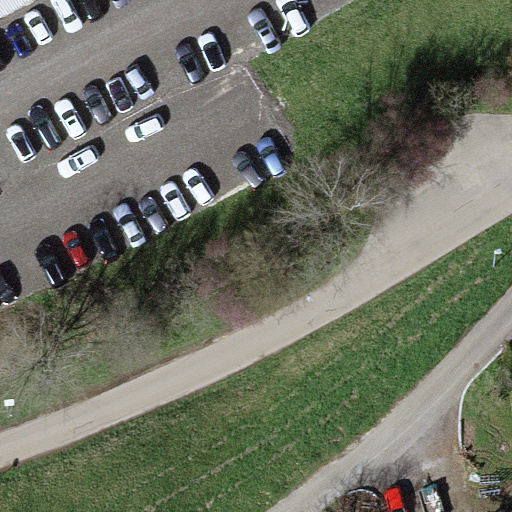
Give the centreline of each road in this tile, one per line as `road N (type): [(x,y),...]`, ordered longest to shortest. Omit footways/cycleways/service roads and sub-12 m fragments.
road 1 (residential): [(0,456),(236,355),(511,202)]
road 2 (track): [(511,313),(282,511)]
